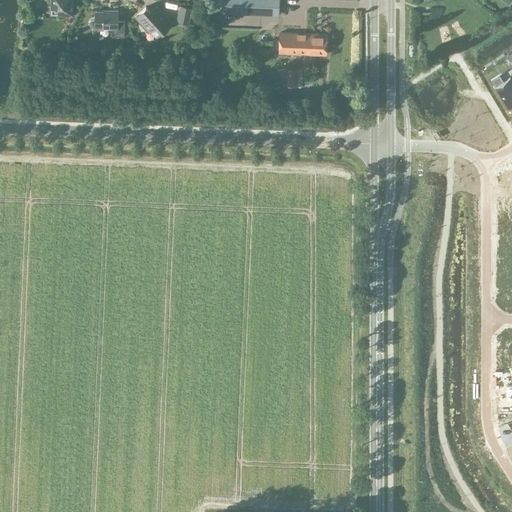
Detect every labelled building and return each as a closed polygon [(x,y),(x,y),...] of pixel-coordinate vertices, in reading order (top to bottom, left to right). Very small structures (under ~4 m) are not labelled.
[(50,0),(50,14),(70,15),(72,13),(72,0),(50,0)] [(277,14),(277,0),(222,0),(222,12),(277,14)] [(192,8),(180,6),(178,14),(181,14),(179,22),(188,24),(192,8)] [(158,7),(151,13),(145,7),(135,16),(149,32),(156,26),(162,32),(172,23),(158,7)] [(124,21),(117,21),(117,11),(109,10),(109,12),(95,11),(95,20),(93,20),(90,20),(89,22),(89,24),(90,26),(92,27),(94,27),(94,28),(112,29),(112,37),(124,37),(124,21)] [(327,34),(280,32),(279,32),(278,52),(326,54),(327,34)] [(297,87),(298,69),(287,68),(286,86),(297,87)] [(511,77),(510,79),(509,77),(503,81),(499,75),(492,80),(495,86),(494,87),(508,109),(511,106),(511,77)]
